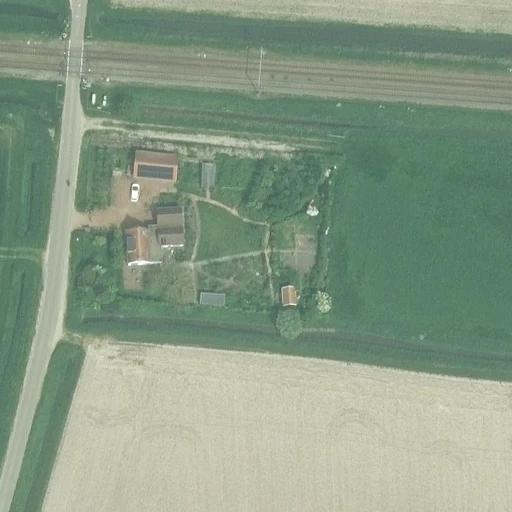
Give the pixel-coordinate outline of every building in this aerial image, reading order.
[(176,159),(136,155),(134,179),(160,182),(161,174),(175,175),(176,159)] [(156,212),(157,232),(125,234),(127,266),(155,265),(155,264),(160,264),(159,248),(182,247),(180,211),(156,212)] [(293,290),(280,291),(282,307),(295,306),(293,290)] [(182,291),(181,304),(193,304),(193,292),(182,291)] [(200,297),(199,308),(222,310),(223,298),(200,297)]
